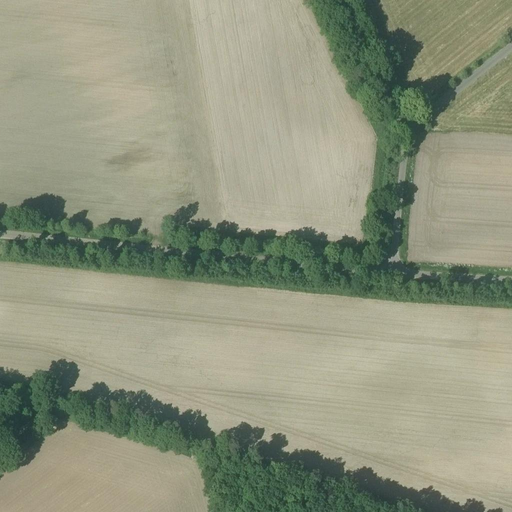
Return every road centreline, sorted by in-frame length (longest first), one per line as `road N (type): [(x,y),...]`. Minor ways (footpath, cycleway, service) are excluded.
road 1 (unclassified): [(0,234),(392,272)]
road 2 (unclassified): [(329,0),(404,128),(392,272)]
road 3 (unclassified): [(392,272),(511,281)]
